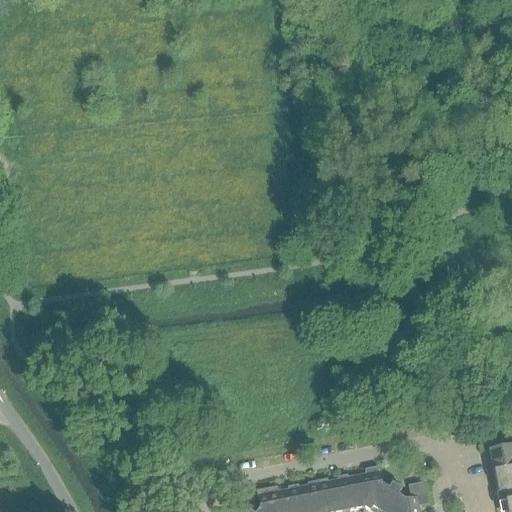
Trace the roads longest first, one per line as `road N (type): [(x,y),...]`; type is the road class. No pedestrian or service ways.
road 1 (residential): [(470,511),(454,486),(447,449),(434,444),(198,483)]
road 2 (unclassified): [(67,511),(0,406)]
